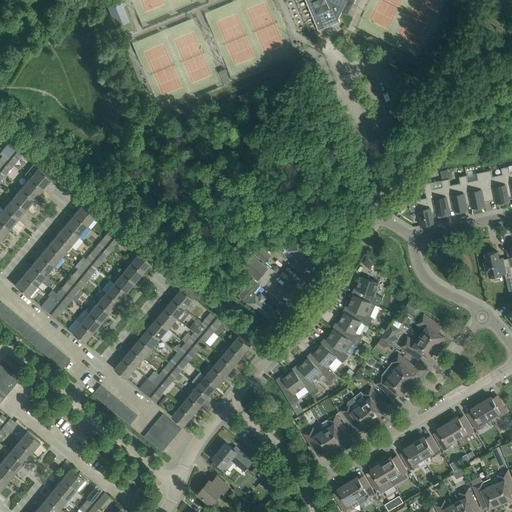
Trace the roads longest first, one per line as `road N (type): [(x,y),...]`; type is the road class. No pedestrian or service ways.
road 1 (residential): [(229,392),(372,214)]
road 2 (track): [(511,63),(385,194)]
road 3 (residential): [(372,214),(385,194),(323,53)]
road 4 (residential): [(484,313),(402,428)]
road 5 (residential): [(77,396),(164,289)]
road 6 (residential): [(9,511),(92,410)]
road 7 (residential): [(402,428),(511,364)]
